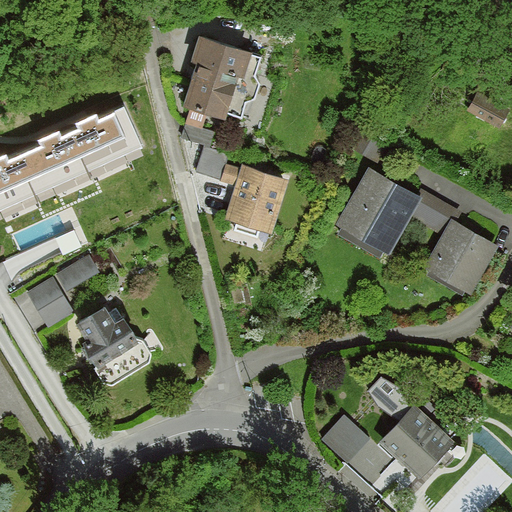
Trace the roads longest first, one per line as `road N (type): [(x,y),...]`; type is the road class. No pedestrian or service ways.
road 1 (residential): [(161,0),(148,15),(154,61),(229,384)]
road 2 (residential): [(229,384),(272,358),(453,325),(489,303),(511,261)]
road 3 (residential): [(0,294),(112,472)]
road 4 (residential): [(240,433),(268,439),(300,461),(354,511)]
road 5 (residential): [(112,472),(170,439),(240,433)]
